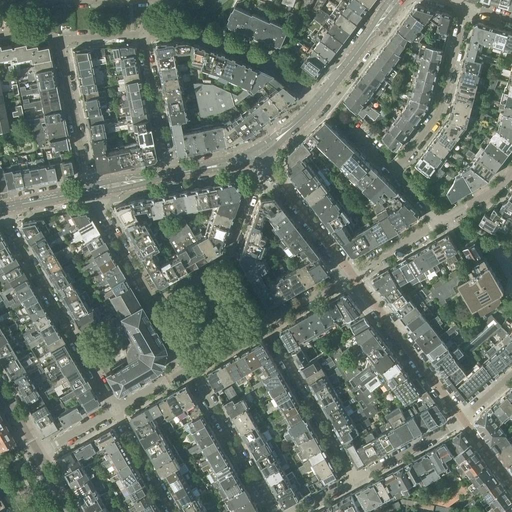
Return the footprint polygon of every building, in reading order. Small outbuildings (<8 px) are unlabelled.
[(288,0),(288,3),(284,14),(288,15),(289,12),(292,5),(294,5),(295,0),(288,0)] [(306,0),(302,8),(307,10),(312,2),(313,0),(306,0)] [(317,0),(316,2),(312,10),(317,12),(323,5),(322,4),(325,0),(317,0)] [(341,0),(336,7),(357,22),(363,15),(346,2),(343,0),(341,0)] [(347,0),(346,2),(363,15),(369,6),(369,7),(370,6),(361,0),(347,0)] [(430,26),(436,31),(442,12),(434,10),(418,5),(415,6),(411,11),(428,24),(430,26)] [(245,33),(245,32),(253,14),(235,6),(227,24),(234,28),(234,27),(238,28),(238,29),(245,33)] [(336,7),(330,16),(350,32),(357,23),(357,22),(336,7)] [(321,9),(314,18),(323,25),(326,22),(330,25),(327,28),(343,41),(350,32),(330,16),(321,9)] [(425,27),(428,24),(411,11),(404,20),(419,31),(423,26),(425,27)] [(436,31),(432,46),(443,49),(452,15),(442,12),(436,31)] [(263,40),(263,38),(270,21),(253,13),(253,14),(245,32),(252,35),(252,33),(256,35),(256,36),(263,40)] [(316,34),(337,50),(343,41),(327,28),(323,25),(314,18),(307,27),(311,30),(312,32),(315,28),(318,31),(316,34)] [(270,21),(263,38),(270,41),(270,40),(274,42),(274,43),(281,46),(289,28),(271,20),(270,21)] [(424,35),(419,31),(404,20),(398,29),(408,37),(412,40),(419,42),(424,35)] [(481,43),(482,43),(487,25),(478,23),(478,22),(474,24),(475,24),(466,57),(482,61),(484,61),(489,63),(491,57),(481,55),(482,52),(479,51),(481,43)] [(482,43),(493,46),(498,28),(487,25),(482,43)] [(493,46),(503,49),(509,32),(498,28),(493,46)] [(405,50),(408,37),(398,29),(387,43),(398,52),(402,48),(405,50)] [(511,49),(511,32),(509,32),(503,49),(502,51),(508,52),(509,50),(511,50),(511,49)] [(317,44),(314,47),(330,59),(337,50),(316,34),(312,40),(317,44)] [(281,48),(284,49),(285,49),(289,41),(285,39),(281,48)] [(297,40),(293,45),(323,67),(329,59),(330,59),(314,47),(310,53),(307,51),(309,48),(303,44),(303,45),(297,40)] [(184,41),(174,42),(175,52),(191,51),(193,44),(184,41)] [(154,47),(155,56),(173,52),(175,52),(174,42),(156,44),(153,47),(154,47)] [(21,74),(28,72),(51,67),(47,46),(37,48),(36,44),(25,46),(25,43),(13,45),(13,47),(11,47),(11,46),(0,48),(0,47),(0,59),(15,56),(16,60),(30,57),(31,62),(32,62),(33,66),(19,69),(16,70),(16,75),(21,74)] [(404,56),(398,52),(387,43),(380,52),(394,63),(398,59),(402,62),(404,56)] [(419,54),(422,55),(440,60),(443,49),(432,46),(421,43),(419,54)] [(203,47),(193,44),(191,51),(189,61),(200,64),(203,47)] [(323,67),(293,45),(291,48),(298,53),(305,59),(302,64),(306,67),(316,76),(323,67)] [(108,54),(104,54),(105,58),(105,60),(111,59),(135,54),(133,46),(111,47),(111,54),(108,54)] [(214,50),(203,47),(200,64),(200,66),(208,69),(214,50)] [(72,50),(75,60),(96,56),(104,54),(104,51),(103,48),(72,50)] [(225,53),(214,50),(208,69),(218,72),(225,54),(225,53)] [(155,56),(157,67),(175,64),(173,52),(155,56)] [(395,64),(394,63),(380,52),(374,60),(378,63),(378,62),(384,67),(383,68),(389,72),(397,78),(398,73),(391,68),(395,64)] [(115,63),(115,66),(136,62),(135,54),(111,59),(111,60),(112,60),(112,63),(115,63)] [(236,59),(225,54),(218,72),(228,77),(236,59)] [(422,55),(419,65),(438,70),(440,60),(422,55)] [(75,60),(76,68),(98,63),(103,63),(106,62),(105,60),(105,58),(97,59),(96,56),(75,60)] [(484,61),(482,61),(466,57),(463,68),(481,73),(484,61)] [(246,63),(236,59),(228,77),(238,82),(246,63)] [(396,82),(397,78),(389,72),(383,68),(384,67),(378,62),(378,63),(374,60),(368,68),(383,80),(383,79),(386,75),(396,82)] [(115,73),(116,75),(138,71),(136,62),(115,66),(116,70),(114,71),(114,73),(115,73)] [(100,67),(100,66),(99,65),(98,65),(98,63),(76,68),(78,75),(78,76),(93,72),(98,71),(98,68),(100,67)] [(256,68),(246,63),(238,82),(247,86),(256,68)] [(157,67),(160,78),(177,75),(175,64),(157,67)] [(490,64),(488,70),(490,71),(494,73),(497,66),(490,64)] [(419,65),(417,75),(435,80),(438,70),(419,65)] [(35,75),(36,79),(53,76),(51,67),(28,72),(29,77),(35,75)] [(215,97),(196,97),(200,116),(219,112),(223,110),(234,104),(251,91),(260,85),(266,80),(272,75),(271,75),(256,68),(247,86),(236,95),(212,84),(215,97)] [(387,83),(383,79),(383,80),(368,68),(362,76),(366,79),(367,78),(372,82),(371,83),(377,88),(377,87),(382,91),(385,88),(384,87),(387,83)] [(480,78),(481,73),(463,68),(460,79),(478,83),(484,85),(485,80),(480,78)] [(509,76),(508,82),(511,82),(511,71),(500,68),(499,74),(509,76)] [(78,76),(79,84),(102,79),(103,79),(101,71),(98,71),(93,72),(78,76)] [(113,75),(113,80),(123,78),(124,82),(139,79),(138,71),(116,75),(113,75)] [(160,78),(162,89),(179,86),(177,75),(160,78)] [(272,75),(266,80),(276,88),(289,102),(293,102),(295,100),(296,100),(295,94),(272,75)] [(417,75),(414,86),(432,91),(435,80),(417,75)] [(30,89),(31,89),(55,85),(53,76),(36,79),(37,83),(29,85),(30,89)] [(379,95),(382,91),(377,87),(377,88),(371,83),(372,82),(367,78),(366,79),(362,76),(356,83),(371,95),(374,91),(379,95)] [(79,84),(81,92),(97,89),(96,85),(103,83),(102,79),(79,84)] [(119,89),(119,91),(141,87),(139,79),(124,82),(118,83),(119,86),(117,87),(117,89),(119,89)] [(475,94),(478,83),(460,79),(458,90),(475,94)] [(215,97),(212,84),(210,84),(210,80),(202,80),(203,83),(193,83),(196,97),(215,97)] [(375,98),(371,95),(356,83),(351,91),(354,94),(355,93),(360,97),(359,99),(365,103),(365,102),(371,107),(373,103),(371,102),(375,98)] [(38,92),(39,96),(57,93),(55,85),(31,89),(30,89),(25,90),(20,91),(21,95),(38,92)] [(162,89),(164,100),(181,97),(179,86),(162,89)] [(408,97),(412,98),(429,103),(432,91),(414,86),(412,92),(409,91),(408,97)] [(121,95),(121,99),(143,95),(141,87),(119,91),(116,92),(117,95),(119,95),(119,96),(121,95)] [(276,88),(267,95),(280,109),(283,107),(286,108),(289,106),(288,106),(287,103),(288,102),(289,102),(276,88)] [(81,92),(82,100),(104,95),(104,94),(105,94),(104,90),(97,92),(97,89),(81,92)] [(458,90),(455,100),(473,104),(474,100),(475,94),(458,90)] [(379,113),(371,107),(365,102),(365,103),(359,99),(360,97),(355,93),(354,94),(351,91),(344,100),(357,113),(363,119),(367,113),(375,120),(381,125),(383,117),(380,114),(379,113)] [(23,108),(34,106),(58,102),(57,93),(39,96),(40,100),(33,102),(29,103),(26,103),(23,104),(22,104),(23,108)] [(257,99),(259,101),(270,117),(274,114),(277,115),(277,116),(280,113),(279,113),(279,110),(280,109),(267,95),(266,93),(257,99)] [(511,94),(505,93),(502,102),(511,105),(511,94)] [(84,107),(100,104),(104,104),(106,103),(104,95),(82,100),(84,107)] [(121,106),(121,108),(122,107),(144,103),(143,95),(121,99),(122,103),(120,103),(121,106)] [(164,100),(166,111),(184,108),(181,97),(164,100)] [(412,98),(408,104),(423,115),(428,108),(429,103),(412,98)] [(470,115),(473,104),(455,100),(452,110),(470,115)] [(259,101),(250,108),(262,123),(265,121),(268,122),(268,123),(271,120),(270,117),(259,101)] [(42,109),(43,113),(60,110),(58,102),(34,106),(34,108),(34,110),(42,109)] [(498,111),(502,112),(511,114),(511,105),(502,102),(500,102),(499,107),(498,111)] [(84,107),(86,116),(104,112),(108,111),(110,111),(109,106),(108,106),(107,103),(106,103),(104,104),(100,104),(84,107)] [(124,111),(125,115),(146,111),(144,103),(122,107),(121,108),(122,112),(124,111)] [(408,104),(401,112),(416,124),(423,115),(408,104)] [(168,122),(179,120),(186,119),(184,108),(166,111),(168,122)] [(250,108),(241,115),(252,129),(256,127),(258,128),(259,129),(261,127),(261,124),(262,123),(250,108)] [(22,110),(16,111),(12,112),(13,117),(17,116),(18,120),(23,119),(22,110)] [(31,120),(32,124),(62,118),(60,110),(43,113),(43,117),(31,120)] [(467,128),(470,115),(452,110),(450,119),(466,128),(467,128)] [(86,116),(87,124),(103,121),(102,117),(104,116),(109,115),(109,113),(108,113),(108,111),(104,112),(86,116)] [(117,123),(118,125),(147,120),(146,111),(125,115),(126,119),(117,121),(117,123)] [(401,112),(395,120),(410,132),(416,124),(401,112)] [(511,114),(502,112),(499,123),(511,126),(511,114)] [(0,131),(9,129),(5,113),(0,114),(0,131)] [(239,113),(230,120),(243,138),(247,136),(254,132),(252,129),(241,115),(239,113)] [(30,124),(32,133),(63,127),(62,118),(32,124),(30,124)] [(222,124),(221,124),(225,145),(243,138),(230,120),(229,118),(222,124)] [(457,139),(466,128),(450,119),(443,129),(457,139)] [(130,132),(134,131),(149,129),(147,120),(118,125),(119,128),(119,129),(127,128),(128,132),(130,132)] [(179,120),(168,122),(175,155),(185,153),(181,133),(182,132),(181,129),(179,120)] [(395,120),(389,129),(403,140),(410,132),(395,120)] [(87,124),(89,131),(118,125),(117,123),(111,124),(111,122),(104,124),(103,121),(87,124)] [(325,121),(303,141),(310,149),(315,144),(332,127),(325,121)] [(190,125),(190,127),(195,151),(205,149),(200,126),(199,123),(190,125)] [(210,123),(200,126),(205,149),(215,147),(211,126),(210,123)] [(511,126),(499,123),(498,129),(511,140),(511,126)] [(221,124),(211,126),(215,147),(225,145),(221,124)] [(89,131),(90,139),(106,136),(105,132),(114,131),(114,130),(119,129),(119,128),(118,125),(89,131)] [(32,133),(34,142),(65,135),(63,127),(32,133)] [(190,127),(181,129),(182,132),(181,133),(185,153),(195,151),(190,127)] [(339,135),(332,127),(315,144),(323,151),(339,135)] [(489,137),(492,138),(509,152),(511,147),(511,140),(498,129),(495,128),(489,137)] [(134,131),(130,132),(130,134),(134,133),(136,141),(135,141),(138,144),(139,144),(152,142),(149,129),(134,131)] [(382,137),(395,149),(396,150),(403,140),(389,129),(382,137)] [(451,148),(457,139),(443,129),(436,137),(451,148)] [(53,144),(54,150),(58,149),(67,147),(65,135),(34,142),(35,148),(44,146),(44,145),(50,144),(53,144)] [(339,135),(323,151),(331,159),(332,157),(347,142),(339,135)] [(90,139),(93,153),(106,151),(109,151),(108,146),(107,141),(109,140),(109,139),(109,136),(106,136),(90,139)] [(444,156),(451,148),(436,137),(430,146),(444,156)] [(492,138),(485,147),(502,161),(509,152),(492,138)] [(135,141),(126,143),(126,147),(128,146),(131,164),(143,162),(139,144),(138,144),(135,141)] [(290,154),(289,166),(290,165),(291,166),(298,160),(297,159),(301,156),(303,157),(312,150),(310,149),(303,141),(290,154)] [(139,144),(143,162),(152,160),(153,160),(155,157),(155,156),(152,142),(139,144)] [(355,150),(347,142),(332,157),(340,165),(355,150)] [(126,143),(116,145),(120,166),(131,164),(128,146),(126,147),(126,143)] [(109,151),(106,151),(110,168),(120,166),(116,145),(108,146),(109,151)] [(437,166),(444,156),(430,146),(423,155),(437,166)] [(475,154),(476,155),(495,170),(502,161),(485,147),(483,146),(483,147),(482,146),(475,154)] [(60,156),(59,154),(58,149),(54,150),(49,151),(49,153),(55,179),(56,179),(64,177),(61,161),(57,162),(56,157),(60,156)] [(288,172),(292,176),(312,160),(309,156),(314,153),(312,150),(303,157),(301,156),(297,159),(298,160),(291,166),(290,165),(289,166),(290,168),(288,170),(288,172)] [(335,177),(339,182),(363,158),(355,150),(340,165),(344,169),(335,177)] [(476,155),(475,154),(469,150),(466,154),(473,159),(474,159),(476,155)] [(106,151),(93,153),(96,168),(99,171),(100,170),(110,168),(106,151)] [(454,156),(461,161),(463,157),(457,152),(454,156)] [(47,164),(43,165),(47,181),(55,179),(49,153),(45,154),(47,164)] [(62,153),(59,154),(60,156),(61,161),(64,177),(73,176),(70,159),(69,154),(68,154),(64,155),(62,153)] [(445,172),(437,166),(423,155),(416,164),(430,175),(432,172),(439,177),(441,177),(445,172)] [(475,160),(471,165),(488,179),(495,170),(476,155),(474,159),(475,160)] [(17,157),(18,163),(23,186),(31,184),(27,168),(24,168),(22,158),(21,156),(17,157)] [(42,158),(34,160),(39,183),(47,181),(43,165),(42,158)] [(351,177),(355,181),(371,166),(363,158),(339,182),(343,185),(351,177)] [(26,162),(27,168),(31,184),(39,183),(34,160),(26,162)] [(292,176),(299,185),(317,171),(314,167),(317,166),(312,160),(292,176)] [(11,171),(15,187),(23,186),(18,163),(10,164),(10,166),(11,171)] [(463,171),(464,173),(472,188),(488,179),(471,165),(470,166),(463,171)] [(6,166),(2,167),(7,189),(15,187),(11,171),(10,166),(6,167),(6,166)] [(355,181),(363,189),(379,173),(371,166),(355,181)] [(451,169),(448,174),(455,179),(455,178),(458,174),(451,169)] [(299,185),(305,194),(324,180),(317,171),(299,185)] [(363,189),(371,196),(386,181),(379,173),(363,189)] [(472,188),(464,173),(455,178),(455,179),(452,184),(448,191),(453,200),(472,188)] [(455,179),(448,174),(444,179),(452,184),(455,179)] [(305,194),(312,203),(331,189),(324,180),(305,194)] [(217,202),(238,198),(239,196),(239,195),(240,191),(241,191),(232,181),(225,182),(217,184),(213,184),(217,202)] [(381,201),(388,197),(398,192),(386,181),(371,196),(367,201),(371,205),(374,202),(375,203),(379,198),(381,201)] [(206,204),(215,203),(217,202),(213,184),(210,185),(203,187),(203,186),(202,187),(206,204)] [(192,189),(191,189),(195,207),(206,204),(202,187),(199,187),(192,189)] [(181,191),(180,191),(184,209),(195,207),(191,189),(188,190),(181,191)] [(312,203),(319,211),(338,198),(331,189),(312,203)] [(170,193),(173,211),(184,209),(180,191),(177,192),(170,193)] [(390,199),(391,200),(399,207),(409,225),(418,219),(419,213),(398,192),(388,197),(390,199)] [(159,195),(158,195),(162,213),(173,211),(170,193),(166,194),(159,195)] [(155,196),(148,198),(151,212),(151,215),(162,213),(158,195),(154,196),(155,196)] [(259,198),(256,206),(266,209),(264,214),(267,215),(279,206),(272,196),(259,198)] [(128,202),(129,211),(132,210),(145,208),(147,213),(151,212),(148,198),(148,197),(144,198),(128,202)] [(212,210),(211,210),(214,211),(215,209),(232,216),(238,198),(217,202),(215,203),(212,210)] [(319,211),(326,220),(345,207),(338,198),(319,211)] [(392,211),(388,213),(399,231),(409,225),(399,207),(391,200),(393,202),(392,203),(393,205),(390,207),(392,211)] [(372,206),(377,215),(390,236),(399,231),(388,213),(386,210),(382,204),(381,201),(372,206)] [(113,209),(122,226),(137,218),(132,210),(129,211),(128,202),(124,203),(119,204),(114,207),(113,209)] [(511,207),(504,203),(499,210),(499,211),(511,218),(511,207)] [(256,206),(250,223),(260,226),(264,214),(266,209),(256,206)] [(286,215),(279,206),(267,215),(274,224),(286,215)] [(326,220),(333,230),(351,219),(352,218),(353,218),(349,213),(352,212),(347,206),(345,207),(326,220)] [(494,208),(490,216),(511,228),(511,227),(511,224),(511,223),(511,218),(499,211),(499,210),(494,208)] [(211,210),(208,221),(210,222),(211,221),(228,227),(232,216),(215,209),(214,211),(211,210)] [(69,230),(90,218),(85,210),(68,213),(69,214),(63,215),(67,222),(58,228),(60,231),(62,235),(69,230)] [(483,216),(480,222),(480,223),(495,232),(495,231),(497,228),(506,234),(508,230),(509,228),(511,229),(511,228),(490,216),(485,213),(483,216)] [(293,224),(286,215),(274,224),(272,226),(279,235),(293,224)] [(373,220),(369,222),(381,241),(390,236),(377,215),(372,218),(373,220)] [(163,230),(177,254),(187,270),(206,258),(194,238),(193,235),(192,232),(183,216),(174,221),(175,222),(171,224),(171,225),(163,230)] [(25,236),(45,225),(46,224),(42,219),(42,218),(22,222),(21,222),(19,227),(20,227),(25,236)] [(73,237),(94,225),(90,218),(69,230),(76,227),(78,230),(72,233),(74,235),(72,236),(73,237)] [(124,229),(129,238),(147,228),(142,221),(139,222),(137,218),(122,226),(124,229)] [(351,219),(333,230),(342,241),(352,235),(350,230),(352,229),(351,227),(355,225),(356,225),(352,218),(351,219)] [(364,225),(360,227),(371,247),(381,241),(369,222),(368,220),(363,223),(364,225)] [(208,221),(205,229),(207,231),(224,238),(228,227),(211,221),(210,222),(208,221)] [(250,223),(245,238),(262,243),(265,236),(260,235),(261,232),(260,227),(260,226),(250,223)] [(300,233),(293,224),(279,235),(285,244),(300,233)] [(29,244),(43,235),(49,232),(45,225),(25,236),(29,244)] [(82,238),(84,241),(99,233),(94,225),(73,237),(66,242),(68,245),(68,246),(75,242),(82,238)] [(350,230),(352,235),(361,252),(371,247),(360,227),(354,231),(352,229),(350,230)] [(134,248),(135,248),(152,238),(147,228),(129,238),(131,242),(131,241),(135,248),(134,248)] [(205,229),(204,233),(203,233),(205,235),(206,235),(216,253),(220,250),(224,238),(207,231),(205,229)] [(194,238),(206,258),(216,253),(206,235),(205,235),(203,233),(204,233),(201,230),(193,235),(194,238)] [(34,251),(62,235),(60,231),(51,235),(45,239),(43,235),(29,244),(34,251)] [(81,248),(83,252),(103,240),(99,233),(84,241),(86,245),(81,248)] [(307,242),(300,233),(285,244),(292,252),(294,251),(307,242)] [(449,234),(440,239),(453,262),(457,260),(453,253),(458,250),(450,236),(449,234)] [(38,258),(52,250),(50,247),(64,239),(62,235),(34,251),(38,258)] [(352,235),(342,241),(352,255),(355,256),(361,252),(352,235)] [(137,251),(140,257),(151,251),(158,247),(152,238),(135,248),(137,251)] [(245,238),(241,249),(256,254),(260,255),(264,244),(262,243),(245,238)] [(440,239),(431,244),(440,260),(445,257),(449,265),(453,262),(440,239)] [(473,264),(484,257),(480,250),(484,248),(480,239),(475,242),(474,242),(463,248),(466,253),(473,264)] [(91,252),(93,256),(107,248),(103,240),(83,252),(82,252),(83,254),(82,255),(83,257),(91,252)] [(300,257),(303,262),(309,259),(311,258),(317,255),(307,242),(294,251),(295,252),(297,252),(300,257)] [(0,255),(10,249),(6,243),(0,246),(0,255)] [(431,244),(422,249),(435,270),(436,272),(440,270),(436,263),(440,260),(431,244)] [(70,249),(68,246),(68,245),(54,253),(52,250),(38,258),(42,266),(63,254),(70,249)] [(83,271),(89,268),(111,255),(107,248),(93,256),(87,259),(89,263),(81,267),(83,271)] [(0,264),(14,257),(10,250),(10,249),(0,255),(0,264)] [(238,259),(243,268),(259,259),(258,257),(256,256),(256,254),(241,249),(238,259)] [(422,249),(415,254),(424,270),(423,270),(426,275),(435,270),(422,249)] [(148,271),(158,265),(159,265),(151,251),(140,257),(148,271)] [(64,256),(63,254),(42,266),(47,273),(61,265),(59,261),(64,258),(63,256),(64,256)] [(177,254),(168,259),(177,275),(187,270),(177,254)] [(415,254),(407,258),(420,282),(424,280),(419,272),(423,270),(424,270),(415,254)] [(93,271),(94,274),(101,271),(116,263),(111,255),(89,268),(91,271),(93,271)] [(307,268),(314,279),(327,272),(328,269),(327,269),(318,256),(312,259),(311,258),(309,259),(303,262),(307,268)] [(0,273),(18,264),(14,257),(0,264),(0,265),(1,268),(0,268),(0,273)] [(432,293),(437,300),(441,305),(446,302),(444,299),(456,292),(453,287),(459,283),(477,314),(496,304),(501,296),(500,292),(504,290),(485,257),(484,257),(473,264),(474,266),(468,269),(434,289),(430,291),(432,293)] [(243,268),(249,278),(258,272),(266,268),(261,258),(259,259),(243,268)] [(407,258),(399,263),(408,279),(412,276),(416,284),(420,282),(407,258)] [(168,259),(159,265),(158,265),(167,281),(177,275),(168,259)] [(63,268),(61,265),(47,273),(51,280),(70,269),(79,264),(76,260),(63,268)] [(303,262),(293,267),(303,285),(314,279),(307,268),(303,262)] [(98,280),(99,282),(104,279),(120,270),(116,263),(101,271),(94,274),(98,280)] [(395,279),(398,284),(398,285),(402,282),(408,279),(399,263),(392,267),(398,277),(395,279)] [(0,278),(5,275),(7,279),(22,270),(18,264),(0,273),(0,278)] [(158,265),(148,271),(156,284),(155,284),(159,285),(167,281),(158,265)] [(293,267),(284,273),(294,291),(303,285),(293,267)] [(372,282),(382,294),(398,284),(395,279),(398,277),(392,267),(373,277),(372,282)] [(75,276),(70,269),(51,280),(55,288),(69,279),(75,276)] [(3,287),(5,290),(26,277),(22,270),(7,279),(2,282),(5,287),(4,287),(3,287)] [(124,278),(120,270),(104,279),(99,282),(100,284),(101,286),(102,285),(104,285),(108,282),(110,286),(124,278)] [(258,272),(249,278),(264,305),(268,306),(274,302),(265,284),(258,272)] [(284,273),(274,279),(284,297),(294,291),(284,273)] [(0,296),(2,299),(2,300),(6,298),(4,294),(13,289),(15,292),(30,284),(26,277),(5,290),(0,292),(0,296)] [(55,288),(60,295),(81,283),(84,281),(82,277),(71,283),(69,279),(55,288)] [(112,289),(106,292),(104,293),(105,294),(103,295),(105,299),(108,297),(109,297),(128,285),(124,278),(110,286),(112,289)] [(274,279),(265,284),(274,302),(284,297),(274,279)] [(382,294),(389,303),(403,292),(402,290),(400,288),(404,285),(402,282),(398,285),(398,284),(382,294)] [(81,283),(60,295),(64,302),(78,294),(82,291),(81,288),(83,287),(81,283)] [(2,300),(4,303),(6,307),(10,304),(34,291),(30,284),(15,292),(17,295),(10,299),(10,300),(8,301),(6,298),(2,300)] [(128,285),(109,297),(124,324),(122,325),(131,340),(130,341),(128,343),(127,344),(127,345),(126,347),(126,348),(125,349),(125,351),(125,352),(125,353),(125,355),(126,356),(126,358),(112,366),(107,358),(99,362),(104,371),(105,373),(105,375),(106,375),(116,392),(116,393),(118,392),(129,386),(130,385),(142,378),(142,379),(143,378),(154,371),(156,371),(155,370),(160,366),(161,366),(162,364),(162,363),(164,354),(165,353),(165,351),(163,344),(162,343),(155,332),(156,332),(155,330),(155,331),(148,319),(147,317),(147,318),(141,306),(140,305),(128,285)] [(403,292),(389,303),(393,309),(394,310),(397,308),(417,294),(416,293),(414,290),(412,291),(406,296),(403,292)] [(399,317),(400,318),(401,317),(426,297),(421,290),(416,293),(417,294),(397,308),(394,310),(399,317)] [(38,298),(34,291),(10,304),(12,308),(22,303),(23,306),(38,298)] [(80,297),(78,294),(64,302),(68,309),(90,297),(88,293),(80,297)] [(405,324),(427,307),(437,300),(432,293),(426,297),(401,317),(400,318),(405,324)] [(350,319),(361,313),(348,295),(347,295),(344,294),(344,295),(336,299),(349,322),(351,321),(350,319)] [(90,297),(68,309),(72,317),(91,306),(89,303),(93,301),(90,297)] [(38,298),(23,306),(19,308),(21,312),(23,315),(42,305),(38,298)] [(328,304),(339,325),(341,327),(349,322),(336,299),(328,304)] [(335,327),(339,325),(328,304),(318,310),(328,328),(334,324),(335,327)] [(15,322),(17,325),(23,322),(22,321),(30,316),(31,319),(46,311),(42,305),(23,315),(14,321),(15,323),(15,322)] [(92,306),(91,306),(72,317),(79,329),(81,329),(85,326),(99,318),(92,306)] [(405,324),(411,332),(427,319),(433,314),(427,307),(405,324)] [(447,314),(442,307),(437,310),(443,318),(447,314)] [(330,331),(328,328),(318,310),(308,315),(319,333),(324,330),(326,333),(330,331)] [(0,321),(11,315),(8,311),(1,316),(0,315),(0,321)] [(34,324),(37,328),(51,320),(46,311),(31,319),(25,323),(26,325),(27,325),(28,327),(34,324)] [(0,321),(0,331),(7,327),(5,323),(6,322),(6,321),(12,318),(11,316),(11,315),(0,321)] [(320,336),(319,333),(308,315),(298,321),(308,339),(315,336),(316,339),(320,336)] [(482,343),(489,338),(496,333),(495,331),(501,326),(502,326),(491,315),(476,328),(466,337),(465,338),(466,339),(459,345),(464,351),(468,355),(474,350),(482,343)] [(411,332),(416,339),(440,320),(440,319),(438,316),(429,322),(427,319),(411,332)] [(350,325),(351,326),(352,328),(355,334),(370,325),(364,317),(350,325)] [(23,336),(25,339),(27,343),(55,327),(51,320),(37,328),(39,332),(32,336),(29,332),(23,336)] [(416,339),(421,345),(437,333),(443,329),(440,325),(442,323),(440,320),(416,339)] [(312,345),(308,339),(298,321),(289,326),(299,343),(303,350),(312,345)] [(0,331),(0,343),(12,336),(9,332),(18,327),(17,325),(15,322),(15,323),(7,327),(0,331)] [(437,333),(421,345),(427,352),(455,330),(458,328),(455,324),(440,336),(437,333)] [(352,346),(343,352),(344,355),(352,350),(356,348),(376,333),(370,325),(355,334),(351,337),(347,338),(348,341),(349,340),(351,344),(352,346)] [(281,334),(290,349),(299,343),(289,326),(282,330),(281,334)] [(511,337),(510,335),(501,326),(496,331),(501,338),(503,340),(505,343),(511,352),(511,337)] [(55,327),(27,343),(29,347),(43,340),(45,343),(60,335),(55,327)] [(432,359),(453,342),(451,339),(458,333),(455,330),(427,352),(432,359)] [(360,350),(364,355),(383,342),(376,333),(356,348),(358,352),(360,350)] [(0,343),(0,354),(25,339),(23,336),(23,335),(14,340),(12,336),(0,343)] [(42,352),(43,354),(64,342),(60,335),(45,343),(40,346),(42,349),(41,350),(43,352),(42,352)] [(511,361),(511,352),(505,343),(503,340),(501,338),(497,342),(494,345),(509,364),(511,361)] [(0,354),(0,359),(2,364),(16,355),(14,351),(27,343),(25,339),(0,354)] [(263,364),(270,376),(279,371),(262,341),(253,347),(255,351),(256,351),(260,357),(258,358),(262,364),(263,364)] [(36,358),(39,362),(40,365),(46,362),(44,359),(52,354),(54,358),(68,350),(64,342),(43,354),(36,358)] [(366,364),(368,366),(389,350),(383,342),(364,355),(369,362),(366,364)] [(458,346),(454,342),(453,342),(432,359),(433,360),(431,361),(434,365),(436,364),(437,365),(436,365),(440,369),(447,363),(455,357),(456,358),(464,351),(459,345),(458,346)] [(309,361),(303,350),(299,343),(290,349),(300,366),(309,361)] [(494,345),(493,345),(490,347),(495,352),(490,356),(500,371),(509,364),(494,345)] [(244,352),(254,368),(258,366),(262,372),(257,375),(261,381),(270,376),(263,364),(262,364),(258,358),(260,357),(256,351),(255,351),(253,347),(244,352)] [(330,356),(331,356),(332,359),(333,360),(337,367),(342,374),(344,378),(347,382),(357,374),(352,366),(351,366),(350,364),(349,362),(343,366),(340,362),(346,358),(344,355),(343,352),(340,348),(335,351),(333,347),(327,350),(328,353),(330,356)] [(486,351),(484,349),(481,351),(486,357),(482,360),(484,362),(494,377),(500,371),(490,356),(486,351)] [(45,367),(42,369),(44,371),(45,373),(72,357),(68,350),(54,358),(56,361),(45,367)] [(389,350),(368,366),(361,371),(360,372),(357,374),(347,382),(359,404),(363,401),(368,409),(364,411),(368,418),(377,412),(363,393),(359,388),(364,384),(397,359),(389,350)] [(2,364),(7,371),(33,356),(30,351),(18,358),(16,355),(2,364)] [(481,364),(483,363),(482,362),(474,351),(466,358),(467,358),(469,360),(474,365),(476,363),(478,364),(478,365),(479,366),(481,364)] [(244,352),(234,358),(236,361),(237,361),(242,368),(240,369),(243,374),(244,374),(247,380),(252,378),(250,375),(256,372),(254,368),(244,352)] [(7,371),(11,379),(25,371),(23,366),(31,362),(31,361),(36,358),(34,355),(33,356),(7,371)] [(301,368),(305,376),(330,362),(333,360),(332,359),(331,356),(330,356),(324,360),(322,356),(317,359),(301,368)] [(45,373),(46,374),(49,380),(55,376),(54,373),(60,369),(62,372),(77,364),(72,357),(45,373)] [(460,363),(456,358),(455,357),(447,363),(440,369),(445,376),(452,369),(453,369),(460,363)] [(234,358),(225,363),(235,379),(236,383),(242,380),(244,382),(247,380),(244,374),(243,374),(240,369),(242,368),(237,361),(236,361),(234,358)] [(370,403),(371,402),(376,398),(371,391),(382,383),(403,368),(397,359),(364,384),(368,389),(363,393),(370,403)] [(11,379),(16,387),(37,374),(44,371),(42,369),(42,367),(40,365),(39,362),(36,364),(38,368),(27,374),(25,371),(11,379)] [(305,376),(309,383),(326,374),(324,370),(332,366),(330,362),(305,376)] [(479,366),(477,368),(489,381),(494,377),(484,362),(483,363),(481,364),(479,366)] [(225,363),(216,368),(218,372),(219,372),(223,379),(222,380),(225,385),(226,385),(233,397),(237,395),(230,382),(235,379),(225,363)] [(452,369),(460,379),(467,372),(466,371),(460,363),(453,369),(452,369)] [(51,383),(53,386),(53,387),(81,372),(77,364),(62,372),(64,376),(51,383)] [(309,383),(314,391),(337,377),(342,374),(337,367),(334,369),(337,372),(328,377),(326,374),(309,383)] [(224,390),(229,399),(233,397),(226,385),(225,385),(222,380),(223,379),(219,372),(218,372),(216,368),(207,373),(218,394),(224,390)] [(403,368),(382,383),(388,390),(393,386),(409,375),(403,368)] [(477,368),(471,373),(483,387),(489,381),(477,368)] [(460,379),(452,369),(445,376),(452,386),(454,384),(460,379)] [(268,389),(284,380),(279,371),(270,376),(261,381),(251,387),(254,391),(263,385),(265,384),(268,389)] [(53,387),(55,391),(62,387),(69,384),(71,387),(85,378),(81,372),(53,387)] [(471,373),(465,378),(477,392),(483,387),(471,373)] [(16,387),(20,394),(34,386),(42,382),(37,374),(16,387)] [(409,375),(393,386),(401,397),(405,403),(419,395),(426,391),(416,378),(413,380),(409,375)] [(337,377),(314,391),(318,398),(334,388),(332,385),(339,381),(337,377)] [(60,397),(63,401),(89,386),(85,378),(71,387),(72,390),(60,397)] [(465,378),(459,383),(471,397),(475,394),(477,392),(465,378)] [(257,396),(258,398),(264,395),(265,396),(270,393),(272,396),(289,387),(284,380),(268,389),(257,396)] [(34,386),(20,394),(25,402),(46,390),(42,382),(34,386)] [(471,397),(459,383),(456,386),(454,388),(465,403),(471,397)] [(176,391),(192,421),(203,415),(186,385),(176,391)] [(318,398),(322,405),(339,396),(348,391),(350,389),(348,385),(342,389),(340,385),(334,388),(318,398)] [(25,402),(29,410),(43,402),(49,399),(46,395),(55,390),(55,391),(53,387),(53,386),(46,390),(25,402)] [(62,402),(64,405),(69,402),(70,400),(71,399),(74,405),(94,393),(89,386),(63,401),(62,402)] [(229,399),(224,403),(232,416),(248,408),(259,400),(258,398),(257,396),(254,392),(254,391),(251,387),(244,391),(246,395),(239,399),(237,395),(233,397),(229,399)] [(289,387),(272,396),(274,400),(265,405),(268,409),(293,395),(289,387)] [(176,391),(167,396),(180,420),(184,426),(188,423),(192,421),(176,391)] [(423,400),(439,424),(445,420),(446,417),(436,404),(426,391),(419,395),(423,400)] [(94,393),(74,405),(57,414),(63,424),(80,414),(99,403),(98,401),(95,396),(95,395),(94,393)] [(511,400),(506,393),(498,400),(510,414),(511,416),(511,400)] [(279,408),(281,411),(297,402),(293,395),(268,409),(270,413),(279,408)] [(167,396),(157,402),(169,421),(171,425),(172,425),(168,418),(173,416),(176,422),(180,420),(167,396)] [(322,405),(327,413),(343,403),(339,396),(322,405)] [(29,410),(34,418),(61,402),(59,398),(46,406),(43,402),(29,410)] [(327,413),(331,420),(352,408),(350,405),(350,404),(349,402),(351,401),(350,399),(343,403),(327,413)] [(421,412),(431,428),(439,424),(423,400),(419,402),(424,410),(421,412)] [(491,406),(500,415),(503,420),(510,414),(498,400),(491,406)] [(64,405),(62,402),(61,402),(34,418),(39,426),(52,417),(57,414),(55,411),(63,406),(64,405)] [(131,420),(141,437),(169,421),(157,402),(132,416),(131,419),(131,420)] [(272,422),(274,425),(277,423),(301,409),(297,402),(281,411),(283,414),(277,418),(271,421),(272,422)] [(382,410),(390,421),(404,443),(417,436),(402,412),(400,407),(391,411),(388,406),(382,410)] [(409,409),(423,432),(431,428),(421,412),(418,413),(414,406),(409,409)] [(475,423),(478,428),(493,418),(495,420),(500,415),(491,406),(475,420),(475,423)] [(352,408),(331,420),(333,424),(335,428),(363,411),(362,409),(361,407),(355,411),(354,412),(352,408)] [(232,416),(236,425),(240,422),(247,418),(247,419),(252,417),(252,416),(258,412),(256,408),(250,412),(248,408),(232,416)] [(301,409),(277,423),(279,427),(287,422),(289,425),(305,416),(301,409)] [(402,412),(417,436),(423,432),(409,409),(407,410),(407,409),(402,412)] [(335,428),(339,435),(356,426),(353,421),(365,415),(363,411),(335,428)] [(236,425),(241,433),(257,424),(262,421),(260,416),(258,412),(252,416),(252,417),(247,419),(247,418),(240,422),(236,425)] [(52,417),(39,426),(44,435),(63,424),(57,414),(52,417)] [(188,423),(192,431),(193,431),(208,423),(203,415),(192,421),(188,423)] [(493,418),(478,428),(491,445),(507,435),(506,433),(508,432),(505,428),(503,429),(499,424),(504,420),(503,420),(500,415),(495,420),(493,418)] [(282,440),(287,438),(310,425),(305,416),(289,425),(288,426),(290,430),(285,433),(282,429),(278,432),(282,440)] [(141,437),(147,447),(163,438),(160,432),(168,427),(171,432),(175,430),(172,425),(171,425),(169,421),(141,437)] [(386,424),(383,425),(396,447),(404,443),(390,421),(386,424)] [(241,433),(246,442),(250,440),(250,439),(256,435),(257,437),(262,434),(262,433),(268,429),(274,426),(274,425),(272,422),(260,429),(257,424),(241,433)] [(0,436),(9,432),(8,431),(9,430),(7,427),(5,426),(3,423),(0,424),(0,436)] [(194,435),(197,440),(212,431),(208,423),(193,431),(192,431),(182,437),(179,439),(181,442),(194,435)] [(356,426),(339,435),(343,441),(343,442),(351,437),(359,433),(360,433),(364,431),(360,423),(356,426)] [(297,443),(299,442),(315,433),(310,425),(287,438),(289,442),(293,439),(296,443),(297,443)] [(383,433),(379,435),(388,451),(396,447),(383,425),(380,427),(383,433)] [(123,445),(118,437),(113,427),(104,432),(95,437),(91,440),(90,440),(86,443),(84,443),(57,459),(62,467),(89,452),(90,453),(95,450),(98,454),(102,451),(104,455),(104,456),(108,453),(123,445)] [(246,442),(251,450),(266,441),(270,439),(268,435),(270,434),(268,429),(262,433),(262,434),(257,437),(256,435),(250,439),(250,440),(246,442)] [(375,429),(368,433),(380,455),(388,451),(379,435),(375,429)] [(491,445),(497,452),(511,441),(511,430),(507,435),(491,445)] [(186,450),(188,455),(217,439),(212,431),(197,440),(199,443),(186,450)] [(0,450),(3,448),(14,442),(14,441),(14,439),(12,436),(11,436),(9,432),(0,436),(0,450)] [(449,440),(454,447),(466,438),(461,432),(449,440)] [(295,449),(297,453),(319,441),(315,433),(299,442),(301,446),(295,449)] [(359,433),(351,437),(365,463),(373,459),(360,437),(359,433)] [(368,433),(360,437),(373,459),(380,455),(368,433)] [(351,437),(343,442),(358,467),(365,463),(351,437)] [(147,447),(152,456),(168,447),(163,438),(147,447)] [(454,447),(459,453),(471,444),(466,438),(454,447)] [(203,450),(206,455),(221,446),(217,439),(188,455),(190,458),(203,450)] [(251,450),(256,459),(260,457),(259,456),(266,452),(266,453),(272,450),(271,449),(277,446),(275,442),(269,445),(266,441),(251,450)] [(319,441),(297,453),(295,454),(297,457),(305,453),(307,457),(323,448),(319,441)] [(511,441),(497,452),(507,466),(511,462),(511,441)] [(14,442),(3,448),(6,454),(17,447),(14,442)] [(445,460),(447,459),(447,458),(451,456),(453,455),(445,443),(437,447),(445,460)] [(455,457),(459,462),(459,463),(476,450),(471,444),(459,453),(459,454),(455,457)] [(127,452),(123,445),(108,453),(104,456),(106,460),(101,463),(103,466),(104,465),(127,452)] [(201,463),(203,467),(226,454),(221,446),(206,455),(208,459),(201,463)] [(261,467),(276,458),(282,454),(277,446),(271,449),(272,450),(266,453),(266,452),(259,456),(260,457),(256,459),(261,467)] [(152,456),(158,466),(173,457),(168,447),(152,456)] [(422,478),(425,485),(440,477),(443,475),(441,470),(448,466),(450,465),(448,461),(447,459),(445,460),(437,447),(427,453),(437,470),(430,473),(422,478)] [(298,468),(299,471),(328,455),(323,448),(307,457),(309,460),(303,464),(304,464),(298,468)] [(454,465),(460,474),(481,458),(476,450),(459,463),(459,462),(454,465)] [(62,467),(65,472),(82,463),(93,457),(90,453),(89,452),(62,467)] [(114,464),(116,468),(131,460),(127,452),(104,465),(103,466),(99,468),(101,471),(104,470),(107,468),(114,464)] [(427,453),(420,457),(428,471),(429,470),(430,473),(437,470),(427,453)] [(208,468),(210,473),(230,462),(226,454),(203,467),(197,470),(199,474),(208,468)] [(158,466),(163,476),(181,465),(175,455),(173,457),(158,466)] [(313,468),(315,471),(332,462),(328,455),(299,471),(301,473),(302,474),(313,468)] [(420,457),(412,461),(422,478),(430,473),(429,470),(428,471),(420,457)] [(261,467),(265,475),(269,473),(269,472),(275,468),(276,470),(281,467),(287,463),(285,459),(279,462),(276,458),(261,467)] [(470,477),(471,476),(487,465),(481,458),(460,474),(463,477),(467,474),(470,477)] [(110,478),(112,482),(115,480),(136,468),(131,460),(116,468),(119,473),(110,478)] [(404,465),(413,483),(415,486),(417,485),(415,482),(418,480),(422,487),(425,485),(422,478),(412,461),(404,465)] [(69,480),(93,467),(96,465),(94,462),(84,467),(82,463),(65,472),(69,480)] [(204,482),(207,487),(235,471),(230,462),(210,473),(213,478),(204,482)] [(312,478),(313,481),(336,469),(332,462),(315,471),(317,475),(312,478)] [(181,465),(163,476),(168,483),(183,474),(189,470),(185,463),(181,465)] [(265,475),(270,484),(286,475),(283,470),(289,467),(287,463),(281,467),(276,470),(275,468),(269,472),(269,473),(265,475)] [(394,471),(406,495),(410,493),(407,487),(413,483),(404,465),(394,471)] [(468,485),(471,489),(493,473),(487,465),(471,476),(474,481),(468,485)] [(69,480),(74,488),(90,479),(88,474),(95,471),(93,467),(69,480)] [(115,480),(117,483),(119,482),(121,486),(140,476),(136,468),(115,480)] [(336,469),(313,481),(308,485),(312,492),(340,477),(336,469)] [(217,485),(220,490),(240,479),(235,471),(207,487),(208,490),(217,485)] [(270,484),(275,492),(278,490),(278,489),(284,486),(285,487),(291,484),(290,484),(297,480),(292,471),(286,475),(270,484)] [(394,471),(384,476),(393,493),(396,500),(402,497),(406,495),(394,471)] [(493,473),(471,489),(474,493),(480,489),(483,492),(498,481),(493,473)] [(168,483),(172,491),(194,479),(192,474),(185,478),(183,474),(168,483)] [(123,492),(125,495),(145,484),(140,476),(121,486),(124,491),(123,492)] [(385,500),(387,504),(396,500),(393,493),(384,476),(375,481),(385,500)] [(74,488),(78,496),(102,484),(100,480),(93,484),(90,479),(74,488)] [(172,491),(176,498),(196,486),(198,485),(194,479),(172,491)] [(221,494),(224,499),(245,488),(240,479),(220,490),(219,491),(221,494)] [(278,490),(275,492),(280,500),(299,489),(301,488),(297,480),(290,484),(291,484),(285,487),(284,486),(278,489),(278,490)] [(376,505),(385,500),(375,481),(365,486),(376,505)] [(473,511),(489,501),(505,489),(498,481),(483,492),(486,497),(477,504),(474,499),(462,508),(473,511)] [(446,505),(448,506),(455,501),(465,493),(471,489),(468,485),(465,487),(462,483),(459,485),(441,498),(440,498),(420,494),(419,500),(446,505)] [(78,496),(83,505),(100,496),(98,492),(104,488),(102,484),(78,496)] [(132,496),(134,500),(149,492),(145,484),(125,495),(123,496),(124,498),(123,499),(124,501),(132,496)] [(299,489),(280,500),(284,507),(303,497),(301,494),(307,491),(308,494),(312,492),(308,485),(304,487),(301,488),(299,489)] [(176,498),(180,506),(198,496),(202,493),(200,489),(199,490),(196,486),(176,498)] [(366,511),(370,511),(376,510),(387,504),(385,500),(376,505),(365,486),(356,491),(356,492),(365,509),(366,511)] [(226,503),(230,509),(251,498),(245,488),(224,499),(226,503)] [(485,507),(488,511),(489,510),(509,495),(505,489),(489,501),(491,504),(485,507)] [(130,508),(131,511),(132,511),(154,500),(149,492),(134,500),(137,505),(130,508)] [(341,499),(346,511),(358,511),(365,509),(356,492),(352,494),(341,499)] [(106,499),(103,494),(100,496),(83,505),(87,511),(90,511),(104,505),(113,499),(111,496),(108,498),(106,499)] [(489,510),(490,511),(499,511),(511,503),(511,499),(509,495),(489,510)] [(180,506),(183,511),(193,511),(204,506),(198,496),(180,506)] [(90,511),(109,511),(107,508),(118,502),(116,498),(113,499),(104,505),(90,511)] [(251,498),(230,509),(231,511),(248,511),(256,508),(251,498)] [(403,498),(400,500),(402,503),(431,509),(433,510),(434,505),(432,505),(403,498)] [(346,511),(341,499),(332,504),(335,511),(346,511)] [(140,511),(141,511),(149,511),(158,507),(154,500),(132,511),(140,511)] [(391,504),(392,506),(393,509),(399,508),(400,504),(399,501),(391,504)] [(511,511),(511,503),(499,511),(511,511)]
